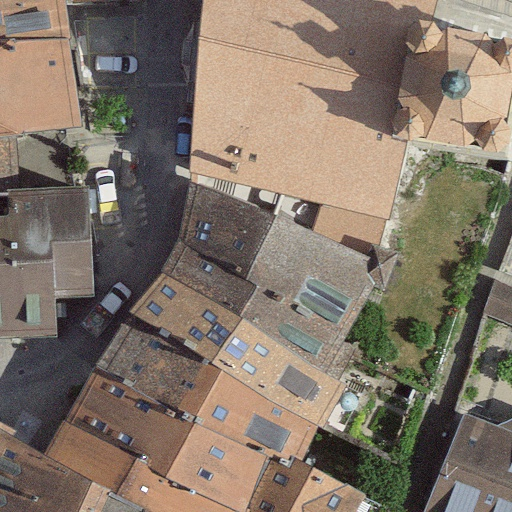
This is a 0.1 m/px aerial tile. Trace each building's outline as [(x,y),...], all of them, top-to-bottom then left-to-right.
[(4,4),(0,4),(0,49),(65,44),(61,0),(4,4)] [(210,0),(192,175),(393,219),(406,142),(504,159),(511,120),(511,50),(434,35),(442,0),(210,0)] [(65,44),(0,49),(0,198),(14,197),(12,136),(77,127),(65,44)] [(383,292),(397,257),(375,249),(371,262),(188,189),(179,233),(162,272),(321,380),(369,285),(383,292)] [(14,197),(0,198),(0,336),(56,334),(56,296),(94,296),(92,195),(14,197)] [(327,421),(342,392),(321,380),(162,272),(138,318),(327,421)] [(511,287),(496,281),(483,314),(511,325),(511,287)] [(301,463),(327,421),(138,318),(101,368),(301,463)] [(63,428),(222,511),(381,511),(301,463),(101,368),(63,428)] [(511,511),(511,435),(465,416),(424,511),(423,511),(415,509),(413,511),(511,511)] [(222,511),(63,428),(46,457),(159,511),(222,511)] [(0,511),(159,511),(46,457),(0,430),(0,511)]
